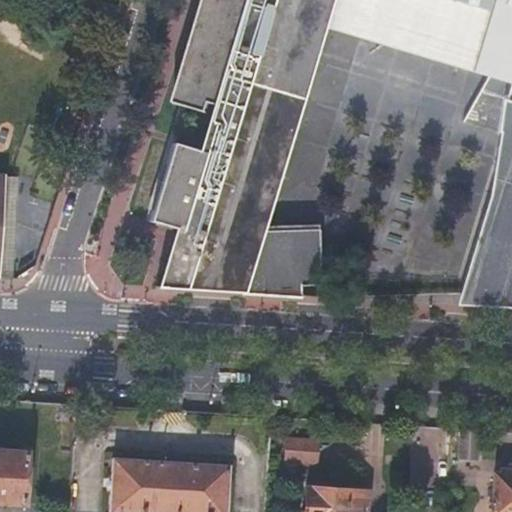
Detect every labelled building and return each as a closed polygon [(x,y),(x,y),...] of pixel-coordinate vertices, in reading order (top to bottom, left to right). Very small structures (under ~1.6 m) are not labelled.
[(161,289),(292,297),(292,286),(299,286),(319,285),(317,225),(256,226),(263,204),(321,11),(327,13),(324,24),(470,67),(490,0),(204,0),(173,104),(180,106),(206,114),(209,104),(216,106),(202,152),(170,142),(146,221),(178,230),(176,238),(161,289)] [(511,0),(490,0),(470,67),(489,73),(489,72),(498,56),(506,61),(511,49),(511,0)] [(497,132),(499,133),(511,136),(511,142),(500,182),(511,185),(494,243),(511,248),(511,49),(506,61),(511,62),(511,66),(502,99),(497,132)] [(497,76),(506,61),(498,56),(489,72),(497,76)] [(489,195),(455,307),(511,311),(511,248),(494,243),(511,185),(500,182),(511,142),(511,136),(499,133),(489,195)] [(0,277),(14,279),(23,192),(25,179),(0,176),(0,277)] [(458,433),(456,464),(476,465),(477,434),(458,433)] [(321,441),(286,439),(284,465),(319,467),(320,454),(321,441)] [(25,454),(0,452),(0,501),(23,503),(25,454)] [(225,511),(227,466),(111,459),(108,511),(225,511)] [(511,511),(511,468),(511,473),(495,473),(492,511),(511,511)] [(366,511),(367,492),(305,488),(303,511),(366,511)]
